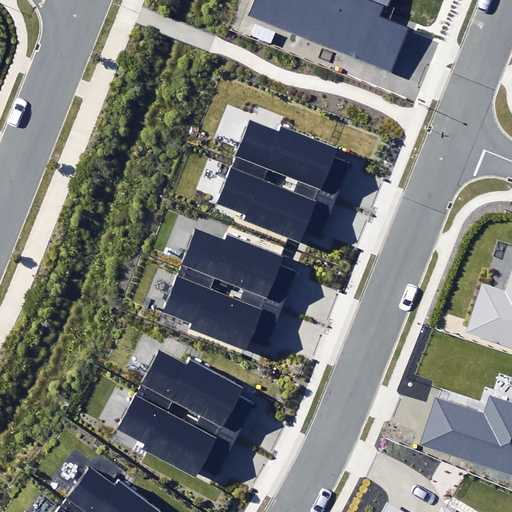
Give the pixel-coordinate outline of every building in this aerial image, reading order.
[(254,0),(247,17),(408,81),(433,37),(383,17),(389,0),(254,0)] [(238,150),(233,161),(335,201),(350,163),(333,156),(337,146),(280,124),(277,132),(249,121),(238,150)] [(335,201),(233,161),(230,168),(217,201),(247,212),(245,219),(301,241),(305,230),(321,236),(335,201)] [(184,262),(180,271),(282,311),(297,273),(280,266),(284,256),(227,234),(224,242),(196,231),(184,262)] [(282,311),(180,271),(179,274),(164,310),(194,322),(192,328),(248,351),(252,340),(268,346),(282,311)] [(467,327),(464,333),(511,349),(511,272),(506,290),(486,283),(482,282),(467,327)] [(144,448),(195,476),(200,466),(217,475),(256,404),(242,396),(246,387),(190,357),(187,364),(160,350),(139,387),(135,394),(117,427),(147,443),(144,448)] [(435,400),(420,444),(511,475),(511,403),(493,397),(486,417),(435,400)] [(161,511),(128,488),(119,481),(114,487),(89,467),(63,501),(61,503),(60,506),(54,511),(161,511)] [(403,511),(386,502),(380,511),(453,511),(443,506),(439,511),(403,511)]
